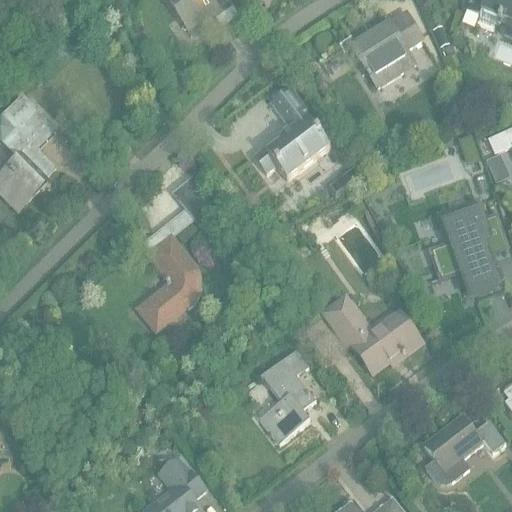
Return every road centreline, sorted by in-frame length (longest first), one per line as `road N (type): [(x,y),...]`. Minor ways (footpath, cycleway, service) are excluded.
road 1 (residential): [(321,0),(261,39),(0,306)]
road 2 (residential): [(254,511),(339,443),(511,333)]
